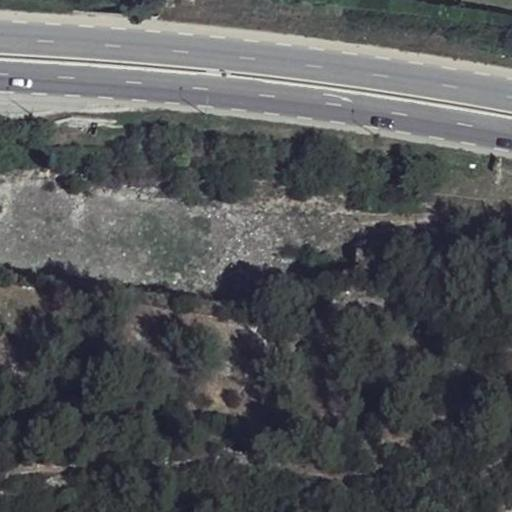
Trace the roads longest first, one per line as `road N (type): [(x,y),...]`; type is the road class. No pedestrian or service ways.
road 1 (primary): [(0,77),(328,100),(511,135)]
road 2 (primary): [(511,91),(0,35)]
